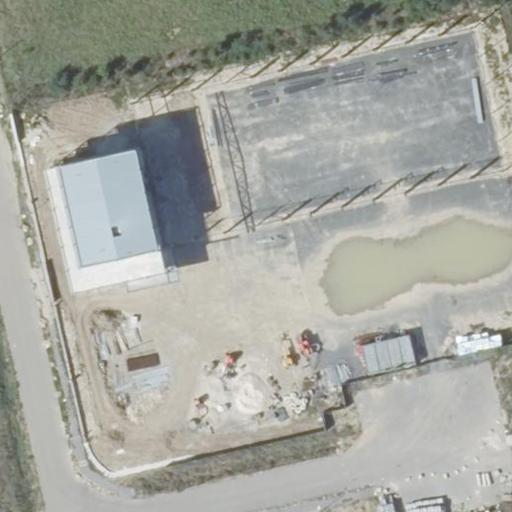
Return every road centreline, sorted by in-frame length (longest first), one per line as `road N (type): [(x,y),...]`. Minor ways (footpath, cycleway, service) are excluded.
road 1 (residential): [(92,511),(427,434)]
road 2 (unclassified): [(0,210),(69,511)]
